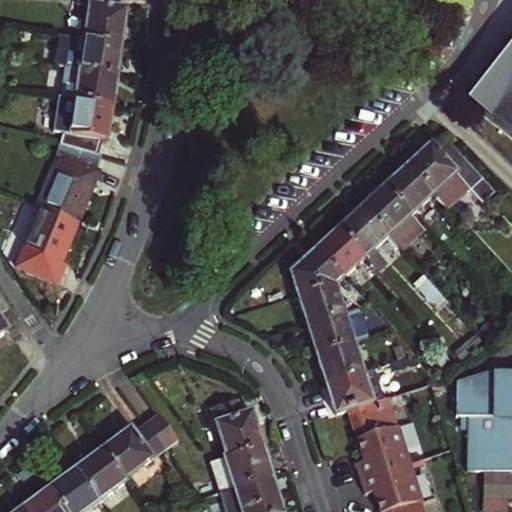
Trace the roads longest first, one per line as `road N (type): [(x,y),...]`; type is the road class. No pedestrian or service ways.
road 1 (residential): [(166,331),(439,78),(487,0)]
road 2 (residential): [(90,322),(161,145),(178,0)]
road 3 (residential): [(315,511),(272,382),(226,347),(166,331)]
road 4 (residential): [(0,443),(90,322)]
